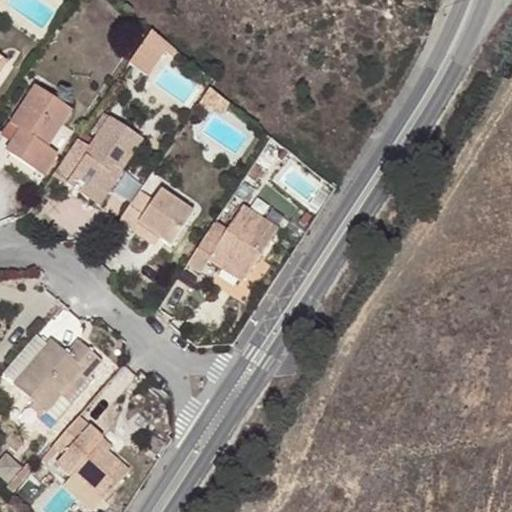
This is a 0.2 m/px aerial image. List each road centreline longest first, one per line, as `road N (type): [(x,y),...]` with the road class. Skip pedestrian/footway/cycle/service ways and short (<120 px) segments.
road 1 (tertiary): [(475,0),(444,70),(239,390)]
road 2 (residential): [(0,258),(41,255),(184,373)]
